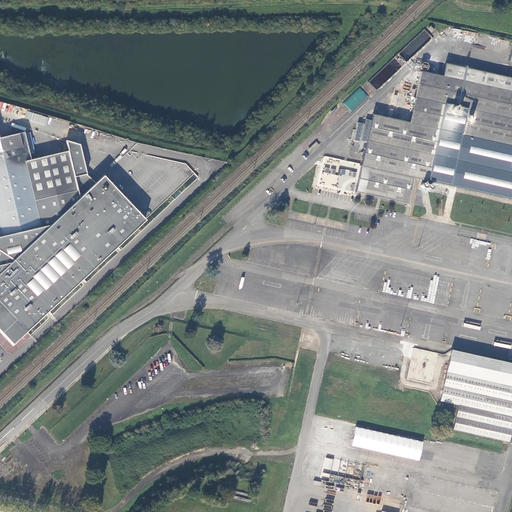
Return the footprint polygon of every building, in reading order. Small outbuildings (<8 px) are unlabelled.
[(412,41),(415,45),(417,43),(420,47),(431,36),(425,29),(412,41)] [(511,78),(446,63),(443,76),(414,70),(408,95),(393,92),(387,117),(373,114),(361,165),(325,157),(324,162),(322,162),(317,185),(356,193),(356,192),(407,203),(413,178),(457,188),(511,200),(511,78)] [(385,82),(382,78),(378,81),(375,77),(369,82),(375,90),(385,82)] [(342,103),(351,112),(368,96),(360,87),(342,103)] [(366,123),(364,122),(362,122),(360,123),(359,124),(358,126),(358,128),(359,130),(360,131),(362,132),(365,132),(367,130),(368,128),(368,126),(366,123)] [(0,334),(12,346),(19,340),(40,320),(47,313),(48,312),(49,311),(50,311),(56,304),(67,294),(79,283),(82,280),(83,279),(84,278),(86,276),(100,262),(118,246),(145,220),(150,215),(193,174),(194,173),(185,163),(143,154),(130,151),(122,158),(103,176),(95,183),(86,174),(79,145),(66,141),(68,151),(41,158),(30,160),(29,153),(34,152),(32,140),(30,133),(24,134),(24,132),(0,138),(0,334)] [(364,135),(362,134),(359,134),(357,135),(356,137),(356,140),(357,142),(360,143),(362,143),(364,142),(365,140),(365,137),(364,135)] [(431,384),(438,353),(413,348),(407,379),(431,384)] [(451,353),(446,371),(447,371),(440,400),(458,405),(457,411),(453,429),(509,442),(511,427),(511,363),(451,349),(451,353)] [(201,443),(213,430),(205,423),(193,437),(201,443)] [(420,461),(424,441),(356,427),(352,446),(420,461)] [(163,454),(174,441),(166,434),(155,448),(163,454)] [(125,468),(137,455),(130,449),(119,462),(125,468)] [(13,456),(0,468),(0,476),(17,461),(13,456)] [(325,458),(322,476),(330,478),(333,459),(325,458)] [(20,464),(3,479),(6,483),(23,468),(20,464)] [(493,511),(497,494),(424,477),(417,506),(443,511),(493,511)] [(42,489),(14,484),(13,489),(40,495),(42,489)] [(253,495),(234,491),(233,499),(251,502),(253,495)] [(365,501),(379,505),(381,497),(367,493),(365,501)]
